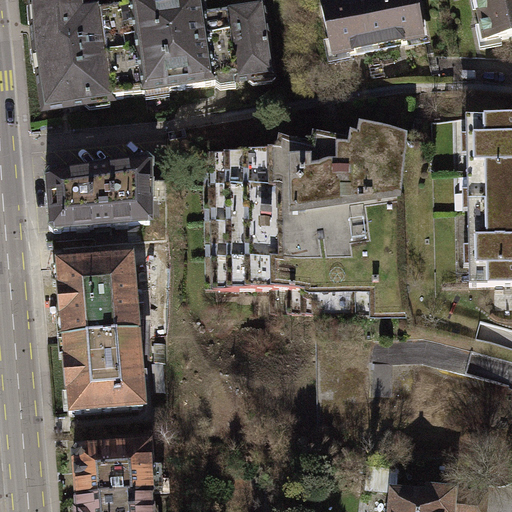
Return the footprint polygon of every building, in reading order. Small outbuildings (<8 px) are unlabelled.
[(221,16),(204,18),(201,0),(154,0),(130,7),(129,10),(141,95),(268,74),(266,46),(270,42),(268,29),(264,25),(262,10),(242,13),(235,9),(228,10),(221,16)] [(415,0),(348,0),(323,5),(334,58),(424,39),(415,0)] [(511,0),(474,0),(484,44),(511,37),(511,0)] [(141,95),(129,10),(100,13),(98,10),(81,12),(80,2),(33,6),(43,111),(141,95)] [(511,117),(471,119),(475,288),(511,287),(511,117)] [(404,296),(401,189),(405,143),(406,134),(365,128),(361,138),(350,136),(346,147),(314,140),(311,153),(281,146),(280,155),(221,154),(221,162),(217,167),(220,291),(274,291),(309,291),(309,303),(319,303),(319,290),(372,290),(373,297),(404,296)] [(422,144),(405,143),(401,189),(418,190),(422,144)] [(221,162),(221,154),(206,155),(209,292),(220,291),(217,167),(221,162)] [(48,177),(44,181),(44,188),(49,191),(51,221),(47,224),(48,231),(53,236),(60,236),(64,230),(150,224),(149,201),(152,201),(152,186),(148,186),(148,177),(153,174),(152,167),(147,163),(140,164),(137,167),(103,172),(100,169),(94,169),(90,174),(58,179),(55,177),(48,177)] [(57,268),(62,342),(137,337),(131,262),(57,268)] [(319,315),(319,303),(309,303),(309,291),(274,291),(274,315),(319,315)] [(62,342),(68,417),(142,411),(137,337),(62,342)] [(73,456),(76,500),(150,495),(153,494),(149,444),(77,452),(73,456)] [(452,511),(454,491),(420,488),(419,495),(392,493),(390,511),(452,511)] [(483,511),(485,493),(454,491),(452,511),(483,511)] [(151,511),(150,495),(76,500),(76,511),(151,511)]
